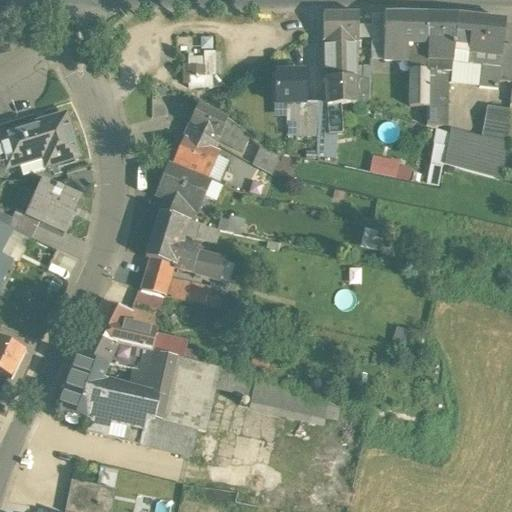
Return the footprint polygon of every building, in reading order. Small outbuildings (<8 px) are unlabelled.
[(427,16),(383,15),(383,46),(411,45),(427,45),(427,16)] [(457,16),(427,16),(427,45),(454,45),(457,16)] [(505,22),(457,16),(454,45),(453,51),(467,53),(482,55),(501,57),(502,46),(505,22)] [(358,17),(323,18),(324,44),(340,44),(340,50),(354,49),(354,46),(357,45),(358,17)] [(340,44),(324,44),(324,58),(354,58),(354,49),(340,50),(340,44)] [(427,45),(411,45),(411,63),(427,62),(427,45)] [(454,45),(427,45),(427,62),(427,73),(445,73),(451,73),(451,72),(453,51),(454,45)] [(511,46),(502,46),(501,57),(498,82),(511,84),(511,82),(511,46)] [(189,59),(190,88),(211,87),(210,78),(215,78),(215,53),(203,54),(204,58),(189,59)] [(482,55),(467,53),(466,64),(481,65),(482,55)] [(501,57),(482,55),(481,65),(478,88),(497,90),(498,82),(501,57)] [(354,58),(324,58),(324,81),(355,80),(356,80),(354,58)] [(399,62),(384,62),(384,76),(399,76),(399,62)] [(427,62),(411,63),(411,73),(427,73),(427,62)] [(451,73),(445,73),(445,84),(452,84),(453,72),(451,72),(451,73)] [(427,73),(411,73),(411,109),(426,108),(427,73)] [(445,73),(427,73),(426,108),(444,109),(445,84),(445,73)] [(305,107),(304,74),(274,74),(275,107),(305,107)] [(355,80),(324,81),(326,109),(340,108),(357,106),(355,80)] [(227,120),(199,106),(184,140),(213,154),(223,132),(223,131),(227,120)] [(487,107),(480,141),(449,133),(443,166),(501,181),(509,111),(487,107)] [(340,108),(326,109),(329,138),(343,137),(340,108)] [(444,109),(426,108),(426,127),(444,127),(444,109)] [(63,117),(0,137),(0,148),(6,168),(51,154),(54,164),(75,157),(63,117)] [(227,120),(223,131),(231,134),(235,125),(227,120)] [(184,140),(183,140),(174,162),(171,167),(207,181),(217,156),(213,154),(184,140)] [(261,148),(253,166),(271,176),(281,154),(264,151),(261,148)] [(374,156),(370,172),(397,178),(400,161),(374,156)] [(271,176),(253,166),(242,191),(241,194),(262,198),(271,176)] [(207,181),(171,167),(158,198),(163,200),(194,213),(207,181)] [(55,189),(42,183),(27,215),(25,214),(24,216),(39,222),(64,234),(79,201),(60,192),(61,190),(56,188),(55,189)] [(194,213),(163,200),(157,214),(186,223),(194,213)] [(39,222),(24,216),(25,214),(16,210),(7,228),(14,232),(31,239),(39,222)] [(157,214),(144,258),(150,260),(146,274),(166,280),(171,266),(192,272),(199,248),(180,243),(186,223),(157,214)] [(218,229),(242,233),(245,219),(221,214),(218,229)] [(0,254),(2,255),(13,233),(0,226),(0,254)] [(2,255),(0,254),(0,284),(3,279),(6,281),(15,262),(2,255)] [(211,279),(192,272),(190,276),(185,294),(184,303),(205,308),(209,289),(211,279)] [(166,280),(146,274),(141,290),(162,296),(164,288),(166,280)] [(217,280),(211,279),(209,289),(215,290),(217,280)] [(185,294),(164,288),(162,296),(161,297),(184,303),(185,294)] [(128,312),(102,304),(87,337),(116,346),(120,334),(128,312)] [(151,340),(120,334),(116,346),(143,352),(147,353),(151,340)] [(184,342),(153,336),(151,340),(147,353),(153,355),(180,361),(184,342)] [(116,346),(87,337),(77,357),(106,367),(106,365),(116,346)] [(26,354),(0,340),(0,375),(10,381),(26,354)] [(143,352),(116,346),(106,365),(134,372),(138,373),(143,352)] [(143,352),(138,373),(134,372),(131,389),(144,393),(153,355),(147,353),(143,352)] [(180,361),(153,355),(144,393),(138,418),(146,420),(166,424),(172,396),(180,361)] [(106,367),(77,357),(57,411),(89,423),(104,381),(99,380),(106,367)] [(219,370),(180,361),(172,396),(207,405),(210,407),(214,391),(219,370)] [(255,378),(219,370),(214,391),(249,399),(255,378)] [(330,395),(255,378),(249,399),(248,406),(323,423),(330,395)] [(131,389),(104,381),(89,423),(85,435),(106,439),(110,425),(143,433),(146,420),(138,418),(144,393),(131,389)] [(207,405),(172,396),(166,424),(196,431),(204,433),(210,407),(207,405)] [(166,424),(146,420),(143,433),(140,447),(190,458),(196,431),(166,424)] [(143,433),(110,425),(106,439),(140,447),(143,433)] [(100,487),(71,481),(64,511),(95,511),(97,504),(100,487)] [(110,511),(114,490),(100,487),(97,504),(95,511),(110,511)]
